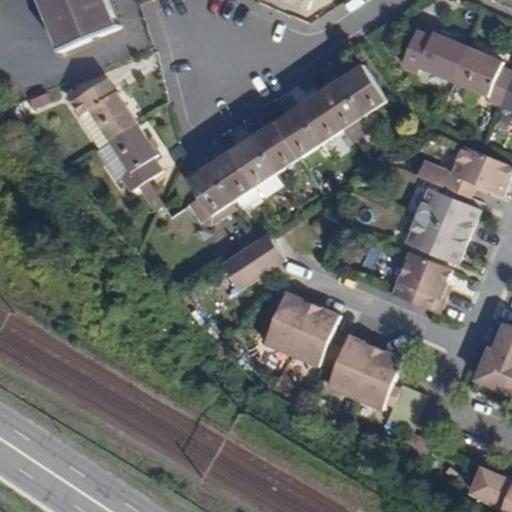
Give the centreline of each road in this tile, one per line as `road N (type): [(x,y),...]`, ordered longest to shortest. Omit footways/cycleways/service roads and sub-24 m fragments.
road 1 (residential): [(388,0),(324,42),(221,67),(188,14)]
road 2 (residential): [(469,350),(301,274)]
road 3 (residential): [(511,438),(452,415),(446,400),(469,350)]
road 4 (primary): [(0,439),(109,511)]
